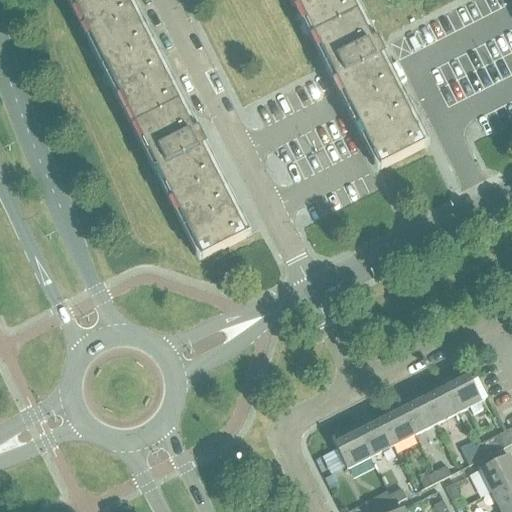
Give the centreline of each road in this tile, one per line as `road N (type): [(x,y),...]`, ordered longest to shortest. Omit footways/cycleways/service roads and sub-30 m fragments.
road 1 (residential): [(309,294),(159,0)]
road 2 (secondary): [(119,340),(0,52)]
road 3 (residential): [(309,294),(482,206)]
road 4 (secondary): [(0,195),(82,362)]
road 5 (residential): [(319,511),(280,433),(354,388)]
road 6 (residential): [(166,366),(309,294)]
road 7 (residential): [(482,206),(413,65)]
road 8 (residential): [(354,388),(490,320)]
